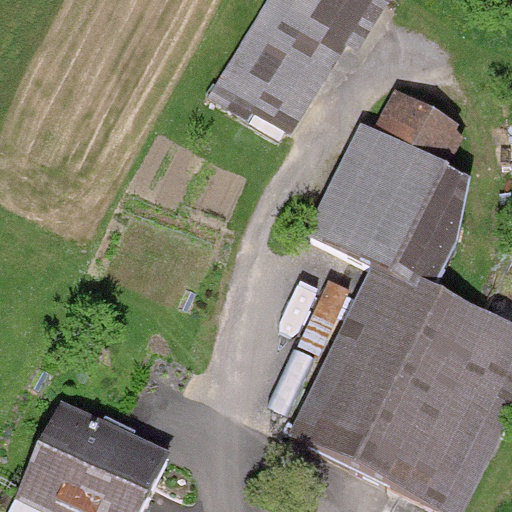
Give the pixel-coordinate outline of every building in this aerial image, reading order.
[(268,0),(213,89),(291,137),(346,47),(359,54),(392,0),(268,0)] [(375,127),(444,162),(464,124),(394,88),(375,127)] [(361,122),(306,233),(372,266),(416,287),(421,277),(436,282),(457,240),(473,176),(444,162),(375,127),(361,122)] [(416,287),(372,266),(289,434),(442,511),(464,511),(511,414),(511,323),(436,282),(421,277),(416,287)] [(61,399),(15,497),(46,511),(140,511),(170,451),(134,434),(104,420),(61,399)] [(106,415),(104,420),(134,434),(136,430),(106,415)]
